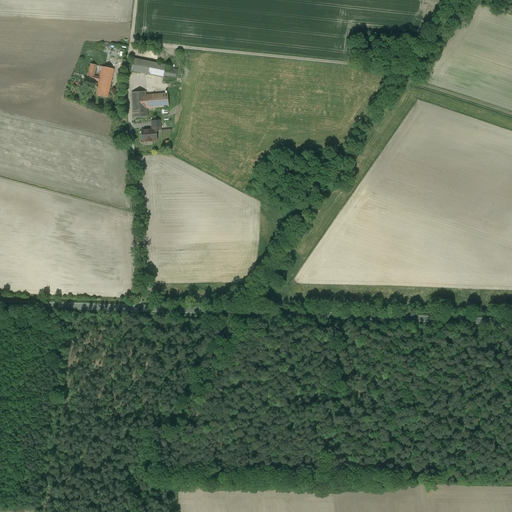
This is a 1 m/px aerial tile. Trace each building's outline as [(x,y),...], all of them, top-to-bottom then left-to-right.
[(127,51),(113,48),(111,57),(125,60),(127,51)] [(166,65),(134,59),(131,71),(164,77),(166,65)] [(91,64),(89,73),(88,73),(86,79),(93,80),(94,76),(96,65),(91,64)] [(114,69),(102,67),(100,78),(99,81),(96,95),(108,98),(114,69)] [(178,70),(166,67),(164,75),(176,77),(178,70)] [(146,92),(132,93),(134,118),(148,117),(147,108),(146,95),(146,92)] [(168,94),(146,95),(147,108),(169,106),(168,94)] [(160,121),(152,121),(153,129),(156,129),(156,130),(161,130),(160,121)] [(149,130),(142,130),(143,141),(147,141),(147,142),(152,141),(151,140),(157,140),(156,130),(156,129),(153,129),(149,129),(149,130)]
